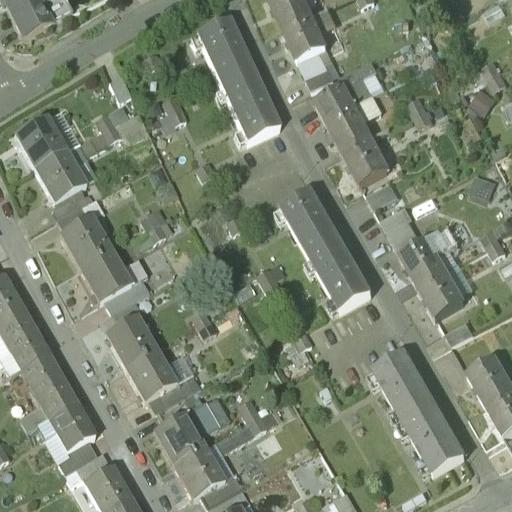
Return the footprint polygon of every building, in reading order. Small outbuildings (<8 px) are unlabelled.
[(40,12),(34,0),(0,0),(0,4),(20,45),(70,21),(60,2),(40,12)] [(298,0),(274,0),(266,4),(282,37),(310,24),(298,0)] [(368,0),(361,0),(355,3),(361,15),(373,9),(368,0)] [(310,24),(282,37),(297,70),(325,57),(310,24)] [(277,137),(227,27),(196,42),(246,151),(277,137)] [(154,61),(141,67),(147,79),(160,74),(154,61)] [(371,69),(339,85),(345,95),(363,85),(363,87),(377,79),(371,69)] [(492,69),(480,76),(486,88),(498,81),(492,69)] [(498,81),(486,88),(493,99),(505,93),(498,81)] [(123,108),(134,102),(123,82),(111,88),(123,108)] [(363,87),(363,85),(345,95),(326,105),(324,106),(324,107),(316,111),(325,129),(355,113),(354,113),(356,112),(356,113),(372,104),(363,87)] [(185,128),(173,103),(161,109),(172,133),(185,128)] [(355,113),(325,129),(342,161),(370,147),(362,133),(382,122),(372,104),(356,113),(356,112),(354,113),(355,113)] [(418,106),(406,113),(412,124),(425,118),(418,106)] [(425,118),(412,124),(419,136),(431,130),(425,118)] [(105,121),(93,128),(99,140),(112,133),(105,121)] [(64,161),(44,127),(14,145),(33,179),(64,161)] [(112,133),(99,140),(106,151),(118,145),(112,133)] [(370,147),(342,161),(359,194),(387,179),(370,147)] [(83,195),(64,161),(33,179),(53,213),(83,195)] [(213,182),(206,170),(194,177),(201,189),(213,182)] [(472,197),(492,204),(498,187),(479,180),(472,197)] [(369,202),(379,218),(404,203),(393,186),(369,202)] [(310,198),(280,215),(340,319),(370,302),(310,198)] [(71,205),(50,217),(56,228),(77,216),(71,205)] [(77,216),(56,228),(64,241),(86,228),(79,215),(77,216)] [(401,217),(379,228),(396,258),(417,246),(401,217)] [(149,221),(137,228),(144,240),(156,233),(149,221)] [(237,224),(225,230),(231,242),(243,235),(237,224)] [(64,241),(59,244),(78,278),(109,260),(89,226),(86,228),(64,241)] [(156,233),(144,240),(150,252),(162,245),(156,233)] [(448,235),(399,263),(417,295),(444,279),(436,264),(457,252),(448,235)] [(498,249),(491,237),(479,244),(486,255),(498,249)] [(498,249),(486,255),(493,267),(504,260),(498,249)] [(119,277),(109,260),(78,278),(98,312),(102,310),(139,288),(146,284),(137,267),(119,277)] [(267,276),(255,283),(268,306),(280,299),(267,276)] [(444,279),(417,295),(435,326),(462,311),(444,279)] [(1,285),(0,285),(0,328),(20,317),(1,285)] [(139,288),(102,310),(109,322),(147,301),(139,288)] [(38,349),(20,317),(0,328),(0,346),(10,363),(11,365),(38,349)] [(201,317),(189,324),(196,335),(208,328),(201,317)] [(135,325),(104,342),(124,376),(154,359),(135,325)] [(208,328),(196,335),(202,347),(214,340),(208,328)] [(470,328),(449,338),(454,350),(476,341),(470,328)] [(303,340),(291,347),(298,359),(310,352),(303,340)] [(38,349),(11,365),(20,381),(47,365),(38,349)] [(154,359),(124,376),(143,411),(148,408),(174,393),(154,359)] [(463,465),(403,360),(373,377),(433,482),(463,465)] [(11,365),(10,363),(0,368),(0,372),(8,387),(20,381),(11,365)] [(47,365),(20,381),(29,396),(56,381),(47,365)] [(511,397),(494,366),(467,382),(485,413),(511,397)] [(8,387),(17,403),(29,396),(20,381),(8,387)] [(56,381),(29,396),(39,414),(18,427),(26,440),(47,428),(74,413),(56,381)] [(174,393),(148,408),(155,421),(199,396),(191,383),(174,393)] [(327,392),(315,399),(322,411),(334,404),(327,392)] [(511,397),(485,413),(503,445),(511,439),(511,397)] [(74,413),(47,428),(66,460),(93,445),(74,413)] [(251,413),(239,419),(246,431),(258,424),(251,413)] [(183,422),(153,439),(172,473),(203,456),(183,422)] [(258,424),(246,431),(253,443),(265,436),(258,424)] [(203,456),(172,473),(192,508),(198,504),(222,490),(222,489),(203,456)] [(110,476),(83,491),(95,511),(122,511),(129,508),(110,476)] [(232,483),(222,489),(222,490),(198,504),(202,511),(214,511),(240,497),(232,483)] [(414,502),(418,509),(429,503),(425,496),(414,502)] [(240,497),(214,511),(246,511),(248,511),(240,497)] [(351,511),(345,500),(332,507),(335,511),(351,511)] [(412,511),(418,509),(414,502),(405,508),(406,511),(412,511)]
